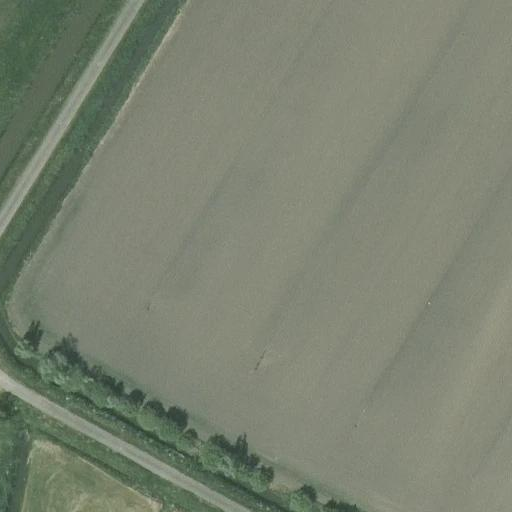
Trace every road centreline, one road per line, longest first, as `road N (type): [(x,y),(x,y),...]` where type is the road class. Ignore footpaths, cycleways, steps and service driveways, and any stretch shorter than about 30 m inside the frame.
road 1 (unclassified): [(237,511),(0,377)]
road 2 (unclassified): [(0,223),(136,0)]
